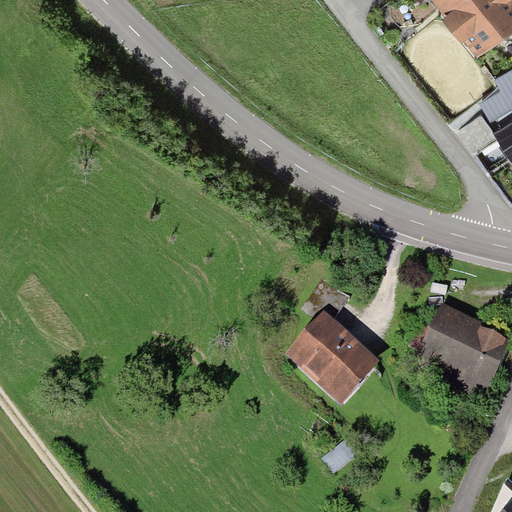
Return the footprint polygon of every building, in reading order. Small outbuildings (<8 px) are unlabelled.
[(511,0),(435,0),(444,10),(442,12),(461,36),(463,34),(476,51),(507,26),(511,21),(511,0)] [(511,117),(493,130),(511,157),(511,117)] [(350,297),(321,281),(301,308),(319,318),(324,313),(334,322),(350,297)] [(482,323),(443,304),(412,370),(482,403),(497,373),(511,341),(511,339),(508,338),(508,339),(481,326),(482,323)] [(334,322),(324,313),(319,318),(286,355),(342,406),(380,365),(340,328),(334,322)]
